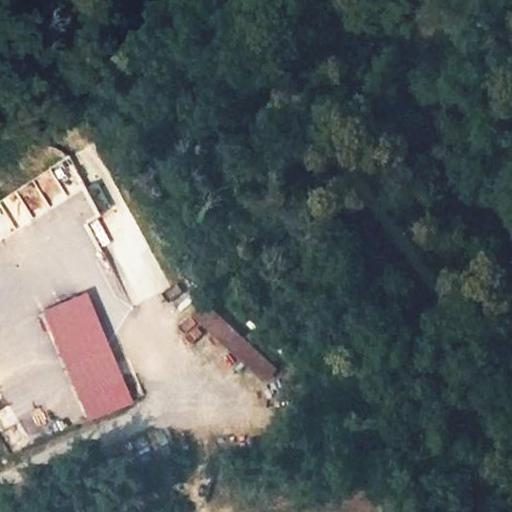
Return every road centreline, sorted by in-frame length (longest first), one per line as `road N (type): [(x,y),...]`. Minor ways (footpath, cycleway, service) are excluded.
road 1 (track): [(0,481),(168,405),(119,309),(91,278),(65,272),(14,296),(9,319),(42,398)]
road 2 (track): [(231,0),(410,254),(468,326),(511,361)]
